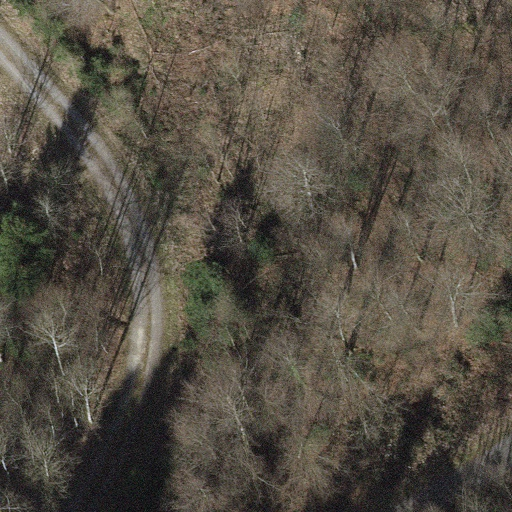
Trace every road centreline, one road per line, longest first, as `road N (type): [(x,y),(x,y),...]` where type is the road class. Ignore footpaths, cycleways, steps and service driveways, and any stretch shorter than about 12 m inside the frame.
road 1 (track): [(85,511),(142,420),(156,317),(135,213),(72,122),(0,45)]
road 2 (track): [(511,433),(395,511)]
